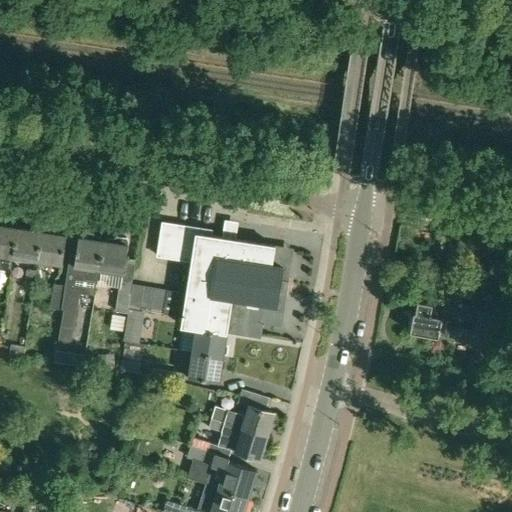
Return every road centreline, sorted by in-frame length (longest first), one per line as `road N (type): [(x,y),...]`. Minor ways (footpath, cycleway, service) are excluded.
road 1 (residential): [(363,210),(0,150)]
road 2 (tertiary): [(297,511),(330,390),(363,210)]
road 3 (tertiary): [(363,210),(394,0)]
